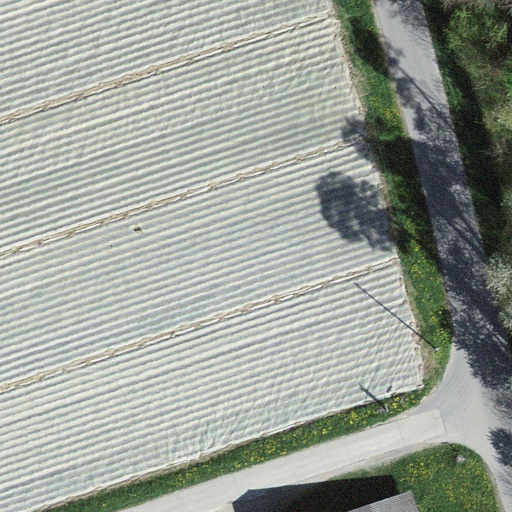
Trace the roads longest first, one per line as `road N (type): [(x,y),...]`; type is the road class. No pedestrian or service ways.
road 1 (tertiary): [(387,0),(468,285),(491,399)]
road 2 (unclassified): [(150,511),(491,399)]
